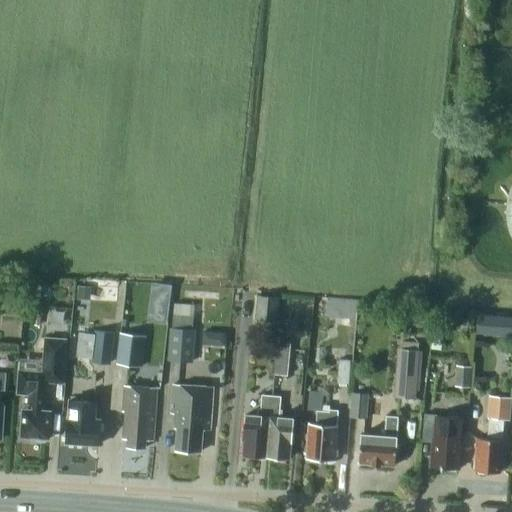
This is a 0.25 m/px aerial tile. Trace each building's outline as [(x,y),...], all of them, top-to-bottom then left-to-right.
[(353,70),(361,19),(339,15),(331,67),(353,70)] [(77,299),(91,300),(91,287),(78,286),(77,299)] [(255,320),(277,322),(279,297),(257,296),(255,320)] [(511,332),(511,313),(481,313),(481,333),(511,332)] [(194,316),(173,315),(172,328),(170,328),(167,361),(193,363),(196,330),(193,330),(194,316)] [(91,363),(111,365),(115,332),(95,330),(91,363)] [(117,365),(143,368),(146,336),(120,333),(117,365)] [(274,374),(288,376),(291,344),(277,343),(274,374)] [(394,397),(416,399),(420,350),(398,349),(394,397)] [(42,353),(40,375),(64,377),(66,355),(42,353)] [(351,360),(339,360),(338,383),(349,384),(351,360)] [(455,387),(471,388),(472,367),(456,366),(455,387)] [(48,438),(49,438),(50,411),(44,410),(46,383),(29,382),(27,405),(22,404),(20,436),(34,437),(36,441),(45,442),(48,438)] [(203,430),(210,431),(213,388),(174,385),(172,414),(176,415),(175,428),(178,428),(176,450),(201,452),(203,430)] [(146,441),(154,442),(158,389),(125,386),(124,411),(125,411),(123,439),(129,439),(128,447),(145,449),(146,441)] [(324,391),(310,390),(308,410),(322,411),(324,391)] [(350,417),(366,418),(369,394),(353,392),(350,417)] [(271,406),(272,396),(263,395),(261,416),(247,415),(243,455),(267,456),(268,448),(271,406)] [(268,448),(267,456),(290,458),(293,418),(279,417),(281,397),(272,396),(271,406),(268,448)] [(488,417),(511,418),(511,398),(511,397),(489,396),(488,417)] [(69,400),(69,401),(66,443),(98,445),(99,420),(94,419),(95,402),(69,400)] [(317,424),(309,424),(307,458),(334,461),(338,410),(330,410),(330,412),(317,411),(317,424)] [(445,470),(455,471),(456,469),(458,469),(462,418),(437,416),(437,415),(425,414),(423,438),(434,439),(432,467),(445,468),(445,470)] [(386,416),(384,436),(360,434),(357,463),(394,466),(398,417),(386,416)] [(474,471),(500,473),(504,419),(488,418),(487,439),(477,438),(474,471)]
